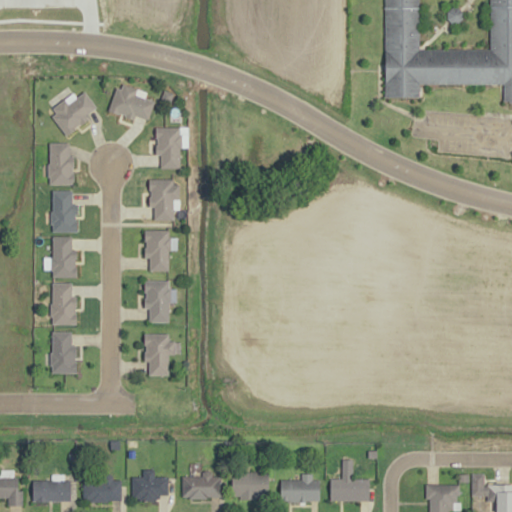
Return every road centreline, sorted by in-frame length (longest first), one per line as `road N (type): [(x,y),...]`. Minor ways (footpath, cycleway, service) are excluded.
road 1 (residential): [(511,203),(403,171),(305,113),(198,67),(98,43),(0,38)]
road 2 (residential): [(109,163),(107,402),(0,400)]
road 3 (residential): [(387,511),(389,473),(413,457),(511,458)]
